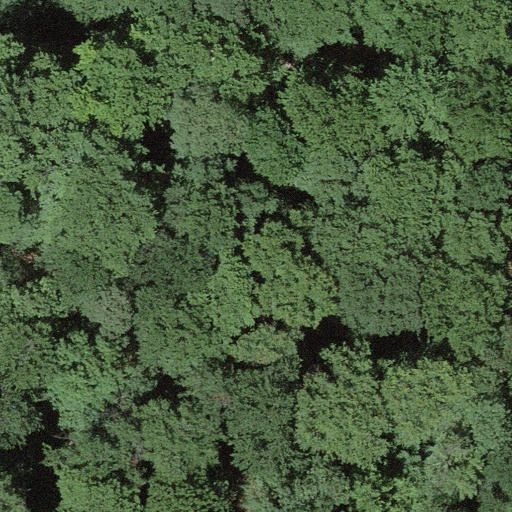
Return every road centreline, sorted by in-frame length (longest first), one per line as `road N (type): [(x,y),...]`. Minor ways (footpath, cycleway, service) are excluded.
road 1 (track): [(368,84),(240,86),(105,55),(0,44)]
road 2 (track): [(494,0),(368,84)]
road 3 (track): [(511,99),(368,84)]
